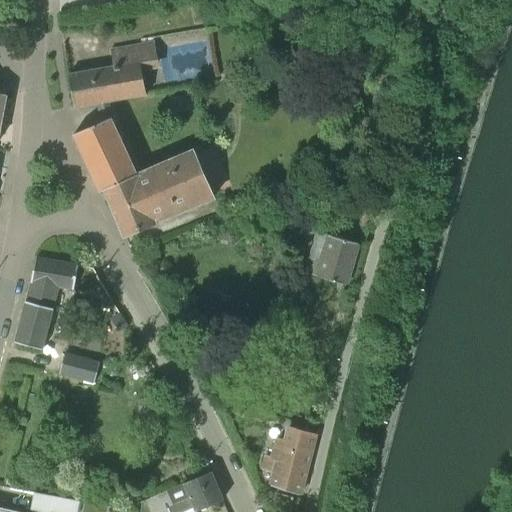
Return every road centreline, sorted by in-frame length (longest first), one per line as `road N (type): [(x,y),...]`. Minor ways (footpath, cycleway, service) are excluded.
road 1 (unclassified): [(308,511),(357,302),(445,0)]
road 2 (residential): [(244,511),(161,340),(99,228),(85,219)]
road 3 (residential): [(85,219),(30,100)]
road 4 (residential): [(30,100),(20,212),(26,229)]
